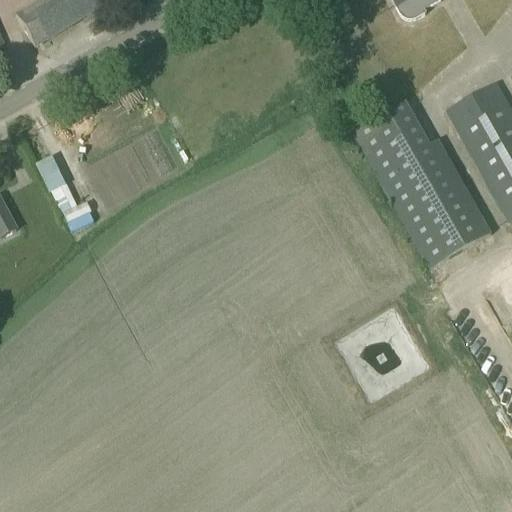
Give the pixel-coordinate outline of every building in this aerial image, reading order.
[(45,0),(15,18),(24,33),(34,51),(118,0),(45,0)] [(438,0),(388,0),(399,18),(399,19),(400,20),(401,21),(402,21),(402,22),(403,22),(404,23),(405,23),(405,24),(406,24),(407,24),(408,24),(409,24),(410,24),(411,24),(412,24),(413,24),(414,23),(415,23),(426,17),(424,13),(440,3),(438,0)] [(511,224),(511,112),(497,85),(445,115),(508,227),(511,224)] [(375,178),(428,272),(491,237),(437,143),(375,178)] [(84,204),(74,208),(52,158),(36,164),(67,236),(93,225),(84,204)] [(0,241),(16,233),(0,203),(0,241)]
